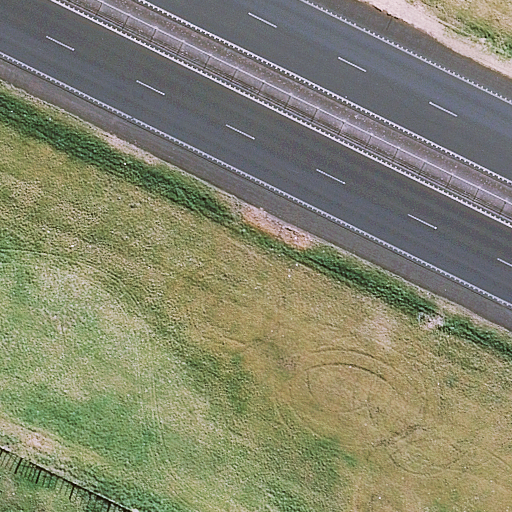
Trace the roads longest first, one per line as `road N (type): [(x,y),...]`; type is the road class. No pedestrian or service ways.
road 1 (motorway): [(511,242),(2,0)]
road 2 (motorway): [(217,0),(511,145)]
